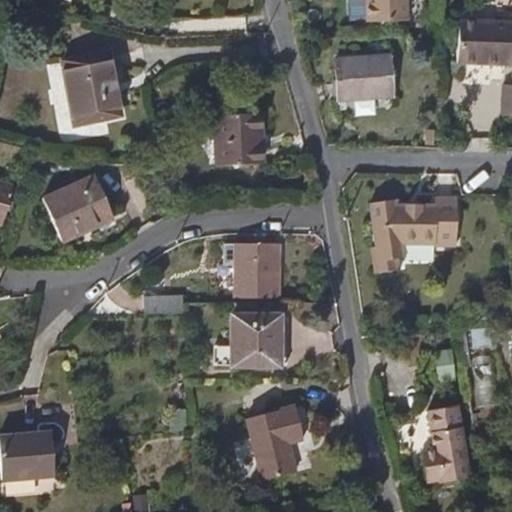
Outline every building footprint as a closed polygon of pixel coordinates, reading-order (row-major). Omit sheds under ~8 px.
[(407,0),(369,0),(369,5),(367,5),(366,25),(406,27),(407,0)] [(511,97),(511,34),(454,31),(453,75),(510,78),(511,77),(511,89),(509,89),(509,97),(511,97)] [(108,55),(60,63),(71,126),(118,118),(108,55)] [(333,60),(335,101),(390,97),(387,58),(333,60)] [(499,127),(511,128),(511,97),(509,97),(500,97),(499,127)] [(259,131),(257,110),(210,114),(214,166),(256,162),(253,132),(259,131)] [(61,249),(80,240),(77,235),(107,218),(87,180),(39,206),(61,249)] [(153,192),(161,205),(161,206),(173,200),(164,186),(163,186),(153,192)] [(0,228),(9,196),(0,193),(0,228)] [(456,196),(433,196),(433,204),(394,204),(394,201),(368,205),(373,249),(370,249),(374,275),(398,271),(397,258),(405,257),(404,242),(434,242),(434,245),(456,245),(456,196)] [(77,235),(80,240),(111,224),(107,218),(77,235)] [(233,245),(232,299),(277,300),(277,245),(233,245)] [(195,302),(196,294),(184,294),(184,302),(195,302)] [(182,322),(182,305),(182,303),(141,303),(141,322),(182,322)] [(277,368),(277,366),(277,346),(277,316),(229,317),(229,368),(277,368)] [(470,325),(471,347),(491,346),(490,324),(470,325)] [(431,484),(464,479),(455,406),(422,412),(428,449),(415,451),(420,483),(431,482),(431,484)] [(300,440),(291,407),(243,420),(259,482),(294,473),(285,444),(300,440)] [(48,436),(0,438),(0,481),(50,479),(48,436)]
